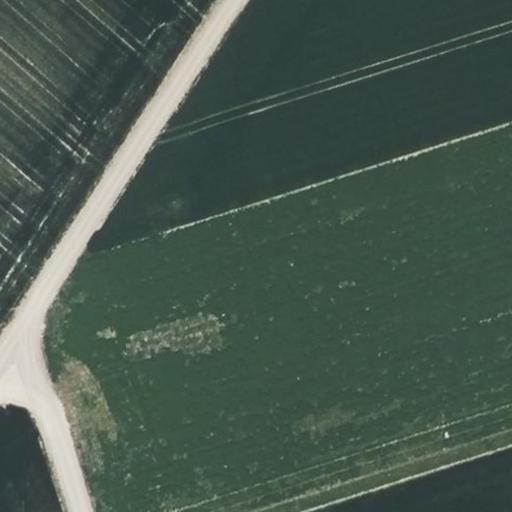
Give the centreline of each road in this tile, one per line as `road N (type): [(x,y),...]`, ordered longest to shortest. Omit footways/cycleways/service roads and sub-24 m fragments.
road 1 (track): [(0,362),(235,0)]
road 2 (track): [(81,511),(20,331)]
